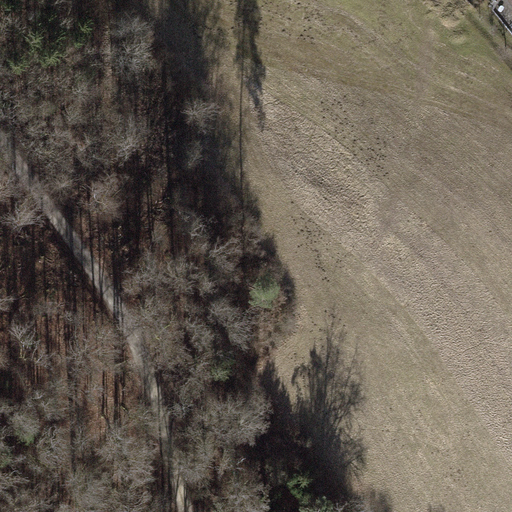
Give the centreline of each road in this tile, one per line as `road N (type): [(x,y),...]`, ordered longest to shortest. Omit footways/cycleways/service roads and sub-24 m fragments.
road 1 (track): [(153,395),(136,329),(0,136)]
road 2 (track): [(184,511),(153,395)]
